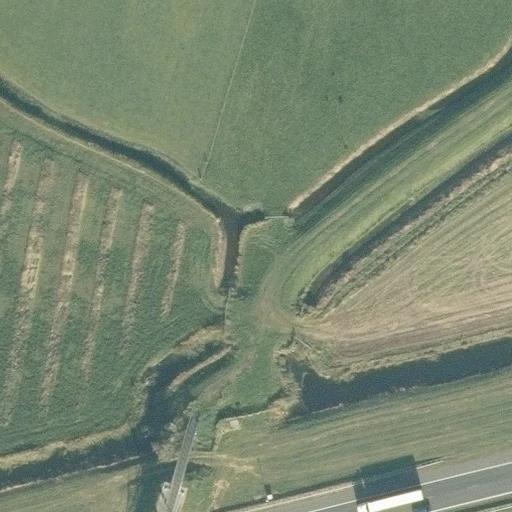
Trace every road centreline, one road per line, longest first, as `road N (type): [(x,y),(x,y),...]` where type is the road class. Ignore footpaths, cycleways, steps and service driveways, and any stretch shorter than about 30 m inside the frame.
road 1 (track): [(511,94),(298,256),(272,297),(248,383)]
road 2 (motorway): [(511,478),(376,511)]
